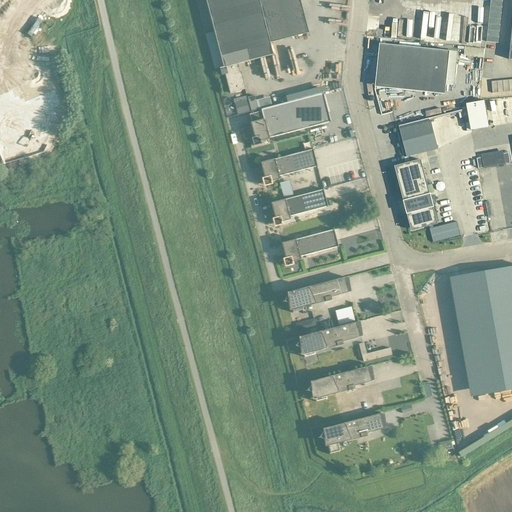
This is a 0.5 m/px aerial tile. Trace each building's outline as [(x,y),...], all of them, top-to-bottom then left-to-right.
[(299,0),(205,0),(230,93),(245,89),(240,71),(239,71),(237,64),(273,55),(269,43),(308,33),(299,0)] [(502,1),(492,0),(489,0),(489,12),(501,13),(502,1)] [(501,13),(489,12),(486,35),(498,37),(501,13)] [(445,90),(449,51),(379,43),(375,83),(445,90)] [(511,78),(502,80),(503,92),(511,91),(511,78)] [(503,92),(502,80),(491,81),(492,93),(503,92)] [(465,123),(467,130),(488,127),(484,100),(466,103),(469,122),(465,123)] [(264,119),(250,122),(250,123),(254,138),(251,138),(254,148),(261,146),(261,143),(270,141),(269,138),(330,122),(325,103),(264,119)] [(437,149),(429,118),(398,126),(405,156),(437,149)] [(274,159),(261,163),(260,163),(264,178),(262,178),(264,186),(271,184),(270,182),(279,179),(279,176),(317,166),(313,149),(274,159)] [(483,168),(505,164),(510,163),(508,153),(503,154),(502,150),(481,154),(481,157),(476,158),(478,169),(483,168)] [(426,226),(437,223),(420,160),(394,166),(404,202),(405,201),(408,212),(406,212),(411,230),(422,227),(422,226),(425,225),(426,226)] [(284,199),(271,203),(275,218),(272,219),(274,226),(282,224),(281,222),(290,220),(289,216),(328,206),(323,189),(285,199),(284,199)] [(460,235),(456,221),(429,228),(433,242),(460,235)] [(295,239),(282,243),(281,243),(285,259),(283,259),(285,266),(292,264),(292,262),(300,260),(300,257),(338,247),(334,230),(295,240),(295,239)] [(511,389),(511,266),(470,274),(492,393),(511,389)] [(302,307),(325,301),(325,302),(331,300),(330,297),(331,297),(330,297),(350,292),(346,277),(287,293),(288,297),(290,304),(292,313),(303,310),(302,307)] [(340,327),(356,322),(352,307),(336,311),(340,327)] [(314,352),(336,346),(337,346),(343,345),(342,342),(362,336),(358,322),(299,337),(304,357),(314,355),(314,352)] [(365,348),(367,358),(390,354),(389,344),(365,348)] [(410,362),(402,365),(403,372),(412,370),(410,362)] [(325,396),(348,390),(348,391),(354,389),(354,386),(373,381),(369,366),(310,382),(311,386),(313,393),(316,402),(326,399),(325,396)] [(456,389),(471,386),(467,371),(453,375),(456,389)] [(468,388),(471,398),(482,395),(479,385),(468,388)] [(496,410),(490,413),(492,419),(487,421),(492,432),(511,423),(511,420),(511,417),(500,422),(496,410)] [(338,443),(360,437),(361,438),(367,436),(366,433),(386,428),(382,413),(323,429),(324,433),(326,440),(329,454),(340,451),(338,443)] [(474,431),(469,433),(473,441),(478,439),(474,431)]
